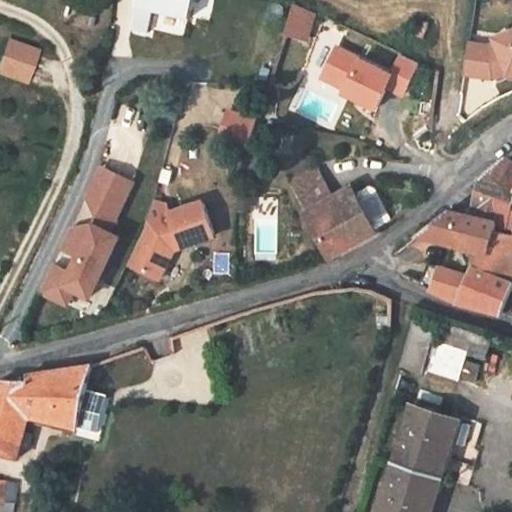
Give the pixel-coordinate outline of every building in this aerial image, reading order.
[(196,0),(137,0),(139,5),(134,29),(150,33),(155,10),(192,18),(196,0)] [(317,12),(296,2),(288,29),(310,36),(317,12)] [(412,22),(416,23),(423,26),(424,21),(426,16),(416,12),(412,22)] [(430,23),(424,21),(423,26),(416,23),(411,34),(424,39),(430,23)] [(511,29),(496,36),(498,42),(491,45),(469,41),(465,72),(494,76),(510,69),(510,72),(511,71),(511,29)] [(13,40),(1,71),(29,81),(41,51),(13,40)] [(334,45),(322,75),(345,86),(344,90),(377,105),(387,84),(403,92),(418,60),(403,53),(399,51),(390,71),(334,45)] [(231,113),(223,137),(251,145),(259,122),(231,113)] [(95,181),(97,190),(112,158),(107,156),(95,181)] [(511,191),(511,160),(506,157),(498,166),(480,181),(480,182),(508,191),(511,191)] [(97,190),(101,214),(117,222),(140,172),(112,158),(97,190)] [(307,213),(332,199),(318,170),(291,184),(307,213)] [(497,225),(508,191),(480,182),(474,207),(472,213),(467,212),(450,209),(420,232),(455,241),(480,248),(489,250),(495,231),(497,225)] [(307,213),(332,258),(377,231),(357,194),(352,187),(332,199),(307,213)] [(371,187),(357,194),(377,231),(394,219),(377,189),(371,187)] [(511,191),(508,191),(497,225),(511,228),(511,191)] [(407,201),(412,207),(417,203),(413,197),(407,201)] [(156,199),(150,219),(163,221),(166,213),(173,210),(170,201),(156,199)] [(148,228),(131,264),(162,278),(176,248),(217,235),(206,200),(173,210),(166,213),(163,221),(150,219),(148,228)] [(101,214),(98,222),(113,230),(117,222),(101,214)] [(56,262),(43,289),(71,302),(78,287),(94,295),(123,234),(113,230),(98,222),(73,227),(64,245),(83,254),(75,271),(56,262)] [(483,268),(511,279),(511,234),(495,231),(489,250),(484,264),(483,268)] [(480,248),(455,241),(449,265),(471,271),(476,261),(480,248)] [(484,264),(489,250),(480,248),(476,261),(484,264)] [(504,314),(511,292),(511,279),(483,268),(484,264),(476,261),(471,271),(459,302),(504,314)] [(423,282),(434,286),(442,266),(432,262),(423,282)] [(459,302),(471,271),(449,265),(443,263),(442,266),(434,286),(433,290),(459,302)] [(434,332),(415,325),(404,364),(423,370),(434,332)] [(486,356),(490,343),(443,327),(438,341),(469,352),(486,356)] [(469,352),(438,341),(429,372),(459,381),(469,352)] [(28,380),(2,379),(0,387),(0,450),(18,456),(22,444),(26,430),(29,420),(78,432),(78,431),(87,395),(94,366),(29,375),(28,380)] [(107,399),(87,395),(78,431),(98,436),(107,399)] [(443,477),(454,443),(460,422),(458,422),(451,420),(412,407),(395,462),(396,463),(443,477)] [(471,426),(460,422),(454,443),(465,446),(471,426)] [(34,432),(26,430),(22,444),(30,447),(34,432)] [(432,511),(443,477),(396,463),(395,462),(379,511),(432,511)] [(1,504),(13,505),(15,484),(2,482),(1,504)] [(0,511),(12,511),(13,505),(1,504),(0,503),(0,511)]
